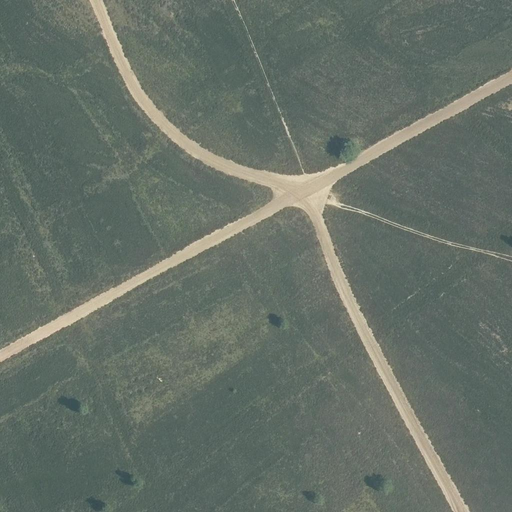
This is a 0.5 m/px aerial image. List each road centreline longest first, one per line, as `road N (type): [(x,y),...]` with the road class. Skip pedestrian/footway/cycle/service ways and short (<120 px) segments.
road 1 (track): [(511,77),(299,192),(224,168),(175,138),(136,94),(97,0)]
road 2 (track): [(0,356),(299,192),(356,314)]
road 3 (track): [(356,314),(461,511)]
